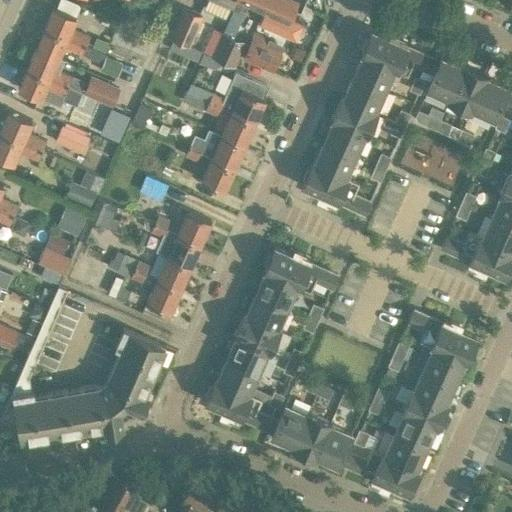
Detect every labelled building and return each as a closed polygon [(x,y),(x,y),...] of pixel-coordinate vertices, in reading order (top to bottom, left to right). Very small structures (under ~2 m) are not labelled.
[(236,0),(233,8),(258,19),(266,2),(266,0),(236,0)] [(266,0),(266,2),(258,19),(259,19),(295,35),(298,29),(302,20),(290,15),(296,0),(266,0)] [(85,44),(90,35),(70,26),(75,15),(53,5),(44,26),(85,44)] [(170,38),(172,39),(192,47),(205,17),(183,7),(170,38)] [(81,53),(85,45),(85,44),(44,26),(35,46),(57,55),(62,45),(81,53)] [(213,27),(203,50),(212,55),(223,31),(213,27)] [(391,38),(371,29),(361,52),(362,53),(394,67),(407,73),(412,62),(429,69),(435,57),(407,45),(409,40),(401,36),(400,36),(393,33),(391,38)] [(223,31),(212,55),(234,64),(245,41),(223,31)] [(243,55),(274,69),(283,50),(267,42),(268,39),(254,32),(243,55)] [(105,51),(109,41),(96,36),(92,46),(105,51)] [(220,60),(212,56),(192,47),(172,39),(169,48),(216,69),(220,60)] [(85,45),(81,53),(102,62),(105,55),(106,53),(85,44),(85,45)] [(35,46),(26,68),(82,92),(112,106),(121,87),(91,74),(87,82),(72,75),(59,69),(64,58),(57,55),(35,46)] [(384,88),(394,67),(362,53),(353,74),(384,88)] [(116,76),(122,62),(105,55),(102,62),(99,69),(116,76)] [(462,65),(440,56),(439,59),(435,57),(429,69),(433,71),(426,87),(448,97),(447,98),(448,99),(464,64),(463,64),(462,65)] [(470,109),(486,74),(464,64),(448,99),(470,109)] [(82,92),(26,68),(18,86),(40,96),(44,85),(64,93),(62,99),(89,111),(93,102),(81,96),(82,92)] [(266,97),(262,95),(267,85),(235,70),(224,97),(190,82),(187,90),(194,93),(209,100),(220,105),(231,110),(255,121),(266,97)] [(375,109),(384,88),(353,74),(343,95),(342,95),(341,95),(376,111),(376,110),(375,109)] [(505,103),(510,91),(506,89),(508,86),(486,76),(486,74),(470,109),(471,109),(472,107),(494,117),(501,101),(505,103)] [(419,91),(424,80),(415,76),(410,87),(419,91)] [(187,90),(182,100),(190,103),(194,93),(187,90)] [(366,133),(376,111),(341,95),(332,117),(366,133)] [(209,100),(205,110),(217,114),(220,105),(209,100)] [(144,124),(151,107),(139,102),(134,114),(132,119),(144,124)] [(405,124),(410,112),(401,108),(395,120),(405,124)] [(0,129),(42,148),(46,139),(26,130),(31,119),(8,109),(0,126),(0,129)] [(245,143),(255,121),(231,110),(221,133),(245,143)] [(436,127),(440,118),(428,113),(424,122),(436,127)] [(504,130),(509,118),(500,114),(495,126),(504,130)] [(366,133),(332,117),(331,118),(333,119),(323,140),(354,154),(364,133),(366,134),(366,133)] [(447,132),(451,123),(440,118),(436,127),(447,132)] [(399,135),(405,124),(395,120),(390,131),(399,135)] [(82,153),(89,137),(62,124),(55,140),(82,153)] [(469,142),(473,133),(462,128),(457,137),(469,142)] [(37,158),(42,148),(0,129),(0,155),(12,161),(17,149),(37,158)] [(235,166),(245,143),(221,133),(211,155),(235,166)] [(201,151),(205,142),(192,137),(188,145),(201,151)] [(345,175),(354,154),(323,140),(314,161),(345,175)] [(197,160),(201,151),(188,145),(185,154),(197,160)] [(490,162),(495,150),(486,146),(481,158),(490,162)] [(385,168),(390,156),(381,152),(376,164),(385,168)] [(224,189),(235,166),(211,155),(201,178),(224,189)] [(485,173),(490,162),(481,158),(475,169),(485,173)] [(370,200),(353,192),(359,181),(345,175),(314,161),(312,160),(302,184),(322,193),(319,197),(327,201),(335,205),(338,200),(365,212),(370,200)] [(380,179),(385,168),(376,164),(371,175),(380,179)] [(511,197),(511,171),(509,170),(499,192),(511,197)] [(88,187),(96,191),(102,176),(94,173),(88,187)] [(162,199),(164,193),(168,183),(146,173),(139,189),(162,199)] [(90,205),(96,191),(71,180),(65,194),(90,205)] [(0,208),(13,214),(17,203),(0,195),(0,188),(2,183),(0,181),(0,208)] [(470,206),(475,194),(466,190),(461,202),(470,206)] [(511,197),(499,192),(499,193),(501,194),(491,215),(511,224),(511,197)] [(117,205),(97,197),(87,218),(100,224),(106,210),(113,214),(117,205)] [(465,217),(470,206),(461,202),(456,213),(465,217)] [(13,214),(0,208),(0,219),(9,223),(13,214)] [(78,233),(87,214),(72,208),(68,217),(61,214),(57,224),(78,233)] [(201,242),(211,219),(188,209),(177,231),(177,232),(201,242)] [(166,227),(170,218),(158,213),(154,222),(166,227)] [(511,250),(511,224),(491,215),(482,236),(481,237),(511,250)] [(145,217),(144,221),(144,227),(151,230),(154,222),(145,217)] [(166,227),(154,222),(151,230),(162,235),(155,250),(167,255),(167,254),(191,265),(201,242),(177,232),(177,231),(166,227)] [(511,256),(511,250),(481,237),(482,236),(468,230),(463,242),(446,234),(441,246),(468,258),(466,264),(475,268),(475,267),(482,270),(484,265),(504,274),(511,256)] [(68,239),(52,231),(46,244),(63,251),(68,239)] [(294,254),(274,245),(264,269),(265,269),(266,269),(297,283),(310,289),(315,278),(332,286),(337,273),(310,261),(312,256),(304,252),(303,252),(296,249),(294,254)] [(44,246),(38,260),(54,268),(63,272),(70,257),(44,246)] [(167,255),(156,277),(180,288),(191,265),(167,254),(167,255)] [(170,311),(180,288),(156,277),(146,273),(134,267),(121,261),(111,257),(108,265),(117,269),(117,271),(142,281),(140,284),(151,288),(146,300),(170,311)] [(138,259),(134,267),(146,273),(146,272),(150,264),(138,259)] [(287,305),(297,283),(266,269),(265,269),(256,291),(287,305)] [(124,300),(127,292),(119,289),(123,277),(115,274),(107,292),(124,300)] [(4,406),(0,416),(15,423),(18,423),(21,438),(40,435),(56,432),(72,429),(88,426),(103,424),(104,427),(122,424),(120,409),(123,407),(126,404),(140,410),(148,393),(145,392),(151,377),(157,363),(165,345),(123,327),(115,345),(120,347),(114,361),(107,375),(107,377),(103,380),(99,383),(97,384),(81,386),(65,389),(49,392),(33,394),(32,389),(30,390),(28,375),(67,287),(59,283),(10,393),(4,406)] [(279,327),(278,326),(287,305),(256,291),(246,312),(279,327)] [(40,318),(44,307),(34,302),(31,307),(34,315),(40,318)] [(317,318),(322,307),(313,302),(308,314),(317,318)] [(441,320),(413,308),(408,320),(425,327),(420,339),(433,345),(464,359),(466,359),(477,336),(457,327),(459,322),(452,319),(443,315),(441,320)] [(269,350),(279,327),(246,312),(245,311),(235,333),(268,348),(267,349),(269,350)] [(312,330),(317,318),(308,314),(303,325),(312,330)] [(12,338),(16,330),(0,322),(0,340),(9,345),(12,338)] [(16,330),(12,338),(21,342),(25,334),(16,330)] [(258,370),(267,349),(268,348),(235,333),(234,334),(236,335),(226,356),(258,370)] [(403,356),(408,345),(399,341),(393,352),(403,356)] [(455,380),(464,359),(433,345),(424,366),(455,380)] [(298,362),(303,350),(294,346),(289,358),(298,362)] [(393,352),(388,364),(397,368),(403,356),(393,352)] [(248,392),(248,391),(258,370),(226,356),(217,377),(217,378),(248,392)] [(293,373),(298,362),(289,358),(283,369),(293,373)] [(445,401),(455,380),(424,366),(414,387),(412,386),(412,387),(447,402),(445,401)] [(248,392),(217,378),(217,377),(215,377),(205,400),(225,409),(222,414),(230,417),(229,417),(238,421),(241,416),(268,429),(274,417),(257,409),(262,397),(248,391),(248,392)] [(317,392),(321,383),(309,378),(305,387),(317,392)] [(328,397),(332,388),(321,383),(317,392),(328,397)] [(383,400),(388,389),(379,385),(374,396),(383,400)] [(437,424),(447,402),(412,387),(402,409),(437,424)] [(278,406),(283,394),(274,390),(269,401),(278,406)] [(350,407),(355,398),(343,393),(339,402),(350,407)] [(378,412),(383,400),(374,396),(369,408),(378,412)] [(307,412),(285,403),(278,418),(274,417),(268,429),(272,430),(271,434),(293,444),(292,445),(293,446),(308,411),(307,411),(307,412)] [(437,425),(437,424),(402,409),(402,410),(404,410),(394,431),(425,446),(435,424),(437,425)] [(315,456),(330,421),(308,411),(293,446),(315,456)] [(344,462),(349,450),(345,449),(352,433),(330,423),(331,421),(330,421),(315,456),(316,454),(338,464),(340,461),(344,462)] [(363,444),(368,432),(359,428),(354,440),(363,444)] [(417,468),(418,467),(416,467),(425,446),(394,431),(385,453),(384,453),(417,468)] [(417,468),(384,453),(385,453),(371,447),(366,458),(349,450),(344,462),(371,475),(369,480),(378,484),(385,487),(387,482),(407,491),(417,468)] [(145,511),(131,504),(135,496),(117,487),(108,505),(112,508),(110,511),(145,511)] [(204,511),(205,511),(187,502),(182,511),(204,511)]
